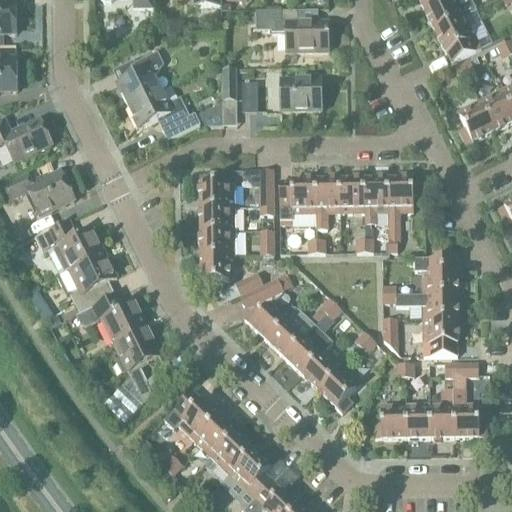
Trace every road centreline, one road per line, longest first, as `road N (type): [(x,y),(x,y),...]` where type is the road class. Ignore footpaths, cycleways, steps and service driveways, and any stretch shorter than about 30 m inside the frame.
road 1 (residential): [(511,486),(354,488),(172,304),(115,188)]
road 2 (residential): [(115,188),(198,146),(429,142)]
road 3 (residential): [(115,188),(65,83),(64,0)]
road 4 (residential): [(429,142),(356,0)]
